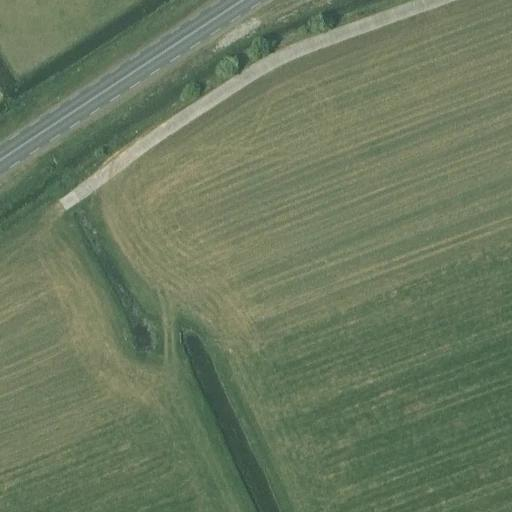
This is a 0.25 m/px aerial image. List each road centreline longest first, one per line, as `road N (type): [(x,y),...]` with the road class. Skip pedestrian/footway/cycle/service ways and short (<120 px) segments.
road 1 (track): [(438,0),(258,69),(64,204)]
road 2 (primary): [(242,0),(0,160)]
